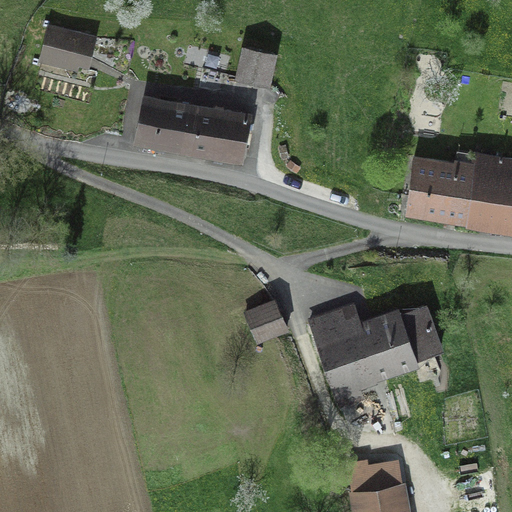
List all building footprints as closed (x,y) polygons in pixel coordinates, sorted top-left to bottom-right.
[(79,37),(49,30),(42,60),(72,67),(79,37)] [(272,56),(242,50),(236,79),(265,86),(272,56)] [(211,81),(220,83),(222,75),(213,72),(211,81)] [(187,108),(142,99),(134,142),(178,150),(239,160),(248,117),(187,107),(187,108)] [(405,209),(447,215),(457,217),(511,225),(511,160),(491,158),(455,152),(452,169),(411,163),(405,209)] [(244,314),(256,342),(284,329),(272,301),(244,314)] [(427,321),(421,306),(364,326),(355,330),(347,307),(308,321),(338,406),(341,405),(360,397),(354,381),(380,372),(437,352),(430,331),(440,328),(436,318),(427,321)] [(350,492),(353,511),(404,511),(400,484),(350,492)]
